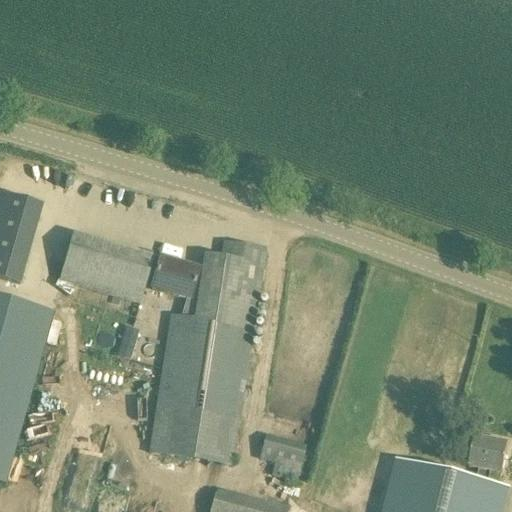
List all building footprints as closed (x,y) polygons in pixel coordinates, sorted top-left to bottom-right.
[(37,206),(0,195),(0,280),(15,284),(37,206)] [(72,235),(55,288),(69,297),(74,289),(140,308),(154,258),(72,235)] [(180,320),(170,319),(146,455),(226,469),(264,251),(223,244),(221,261),(208,258),(205,276),(199,304),(187,301),(180,320)] [(199,304),(205,276),(197,274),(198,270),(158,259),(149,290),(187,301),(199,304)] [(20,286),(38,299),(47,285),(30,272),(20,286)] [(0,464),(45,306),(0,292),(0,464)] [(130,363),(138,334),(125,330),(116,359),(130,363)] [(80,511),(83,511),(103,435),(76,428),(57,506),(80,511)] [(43,466),(50,441),(37,437),(30,462),(43,466)] [(296,485),(305,448),(265,438),(259,463),(274,467),(271,479),(296,485)] [(478,471),(475,484),(497,490),(508,448),(475,440),(468,468),(478,471)] [(419,511),(433,464),(393,453),(377,509),(389,511),(419,511)] [(22,488),(27,467),(10,463),(5,485),(22,488)] [(466,481),(454,476),(447,492),(459,497),(466,481)] [(198,511),(282,511),(284,504),(205,485),(198,511)] [(148,511),(159,511),(161,493),(150,492),(148,511)]
